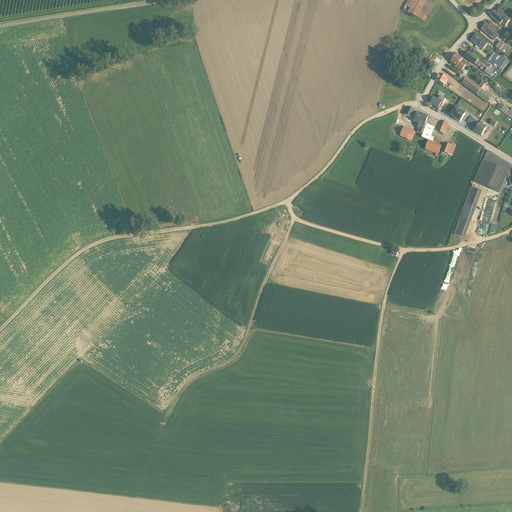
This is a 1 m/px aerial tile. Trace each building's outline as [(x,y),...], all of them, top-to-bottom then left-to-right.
[(409,0),(403,11),(424,24),(435,6),(424,0),(409,0)] [(505,29),(510,23),(498,11),(490,18),(499,27),(501,26),(505,29)] [(486,26),(481,32),(495,43),(501,36),(492,29),(491,30),(486,26)] [(476,36),(470,43),(482,53),(488,46),(476,36)] [(506,49),(500,44),(495,50),(502,55),(506,49)] [(493,55),(491,54),(489,57),(490,58),(487,63),(493,67),(493,68),(495,70),(496,69),(501,73),(507,65),(507,64),(508,63),(506,62),(507,61),(500,56),(498,58),(493,55)] [(462,62),(454,55),(450,61),(452,62),(450,65),(455,68),(454,70),(461,75),(466,68),(460,64),(462,62)] [(493,76),(491,75),(493,73),(490,71),(488,69),(468,55),(465,60),(479,69),(480,67),(486,71),(484,74),(491,79),(493,76)] [(447,81),(440,77),(436,83),(458,97),(465,89),(455,82),(451,88),(449,86),(448,85),(447,86),(446,85),(447,81)] [(462,86),(476,98),(485,86),(481,84),(478,89),(467,80),(466,81),(461,77),(457,82),(462,86)] [(481,91),(476,98),(487,106),(488,105),(490,107),(494,102),(491,100),(492,99),(481,91)] [(462,100),(464,102),(470,94),(468,92),(462,100)] [(429,106),(429,107),(439,112),(445,102),(440,99),(438,102),(433,100),(429,106)] [(504,109),(499,106),(496,111),(501,114),(500,116),(500,117),(505,120),(510,113),(503,109),(504,109)] [(408,109),(405,117),(411,119),(413,111),(408,109)] [(450,117),(454,120),(453,121),(460,125),(467,113),(460,109),(459,111),(456,109),(450,117)] [(421,136),(428,119),(417,115),(414,124),(419,126),(417,131),(418,131),(417,134),(421,136)] [(470,120),(467,125),(474,129),(477,124),(470,120)] [(448,127),(441,124),(438,131),(437,131),(440,124),(431,121),(428,127),(427,127),(421,140),(428,143),(425,152),(435,157),(435,158),(437,159),(437,157),(438,157),(441,148),(433,145),(435,140),(431,139),(433,134),(436,135),(444,138),(448,127)] [(483,127),(480,125),(474,134),(481,138),(486,130),(483,128),(483,127)] [(415,134),(404,129),(397,145),(407,150),(415,134)] [(456,150),(444,146),(441,154),(452,159),(456,150)] [(511,168),(487,153),(474,185),(491,192),(499,195),(507,179),(510,180),(511,176),(511,175),(511,168)] [(482,194),(470,190),(453,237),(465,241),(482,194)] [(488,232),(496,204),(489,202),(481,230),(488,232)]
